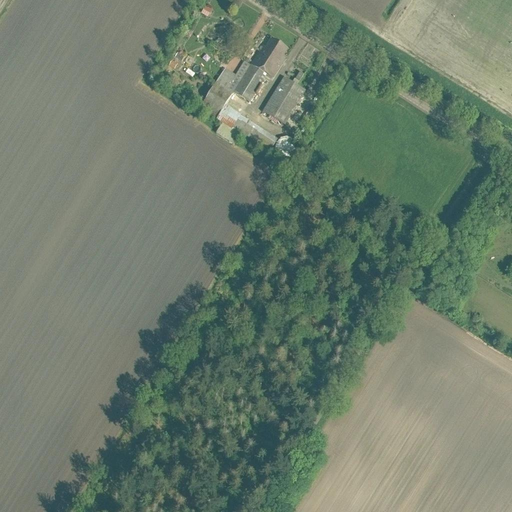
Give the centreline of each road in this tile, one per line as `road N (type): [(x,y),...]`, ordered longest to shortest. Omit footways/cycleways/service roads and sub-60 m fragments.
road 1 (track): [(256,511),(390,299),(496,152)]
road 2 (unclassified): [(511,162),(252,0)]
